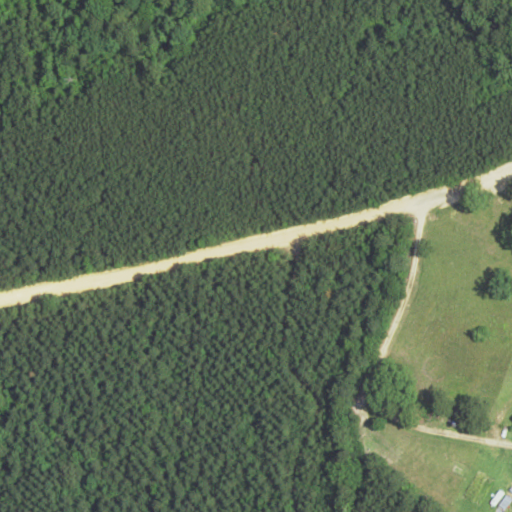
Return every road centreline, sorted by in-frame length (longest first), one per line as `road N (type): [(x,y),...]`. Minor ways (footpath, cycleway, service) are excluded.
road 1 (track): [(0,297),(367,222)]
road 2 (track): [(367,222),(511,157)]
